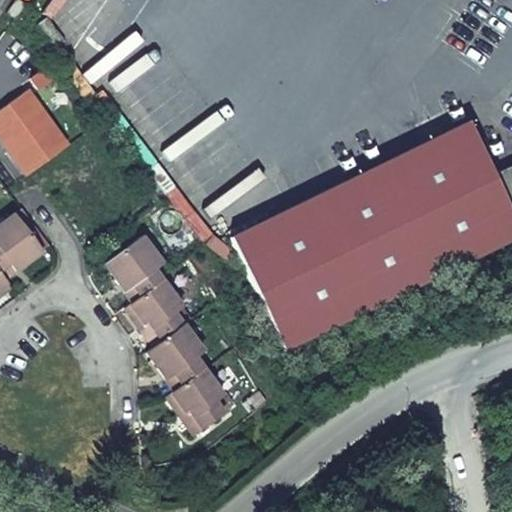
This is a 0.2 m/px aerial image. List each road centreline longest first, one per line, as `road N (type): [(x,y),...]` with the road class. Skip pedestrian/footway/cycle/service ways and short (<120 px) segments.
road 1 (unknown): [(181,0),(199,49),(228,78),(268,88),(348,73),(386,28)]
road 2 (residential): [(443,372),(343,430),(249,511)]
road 3 (unknown): [(386,28),(452,73),(482,68),(511,39)]
road 4 (residential): [(482,511),(443,372)]
